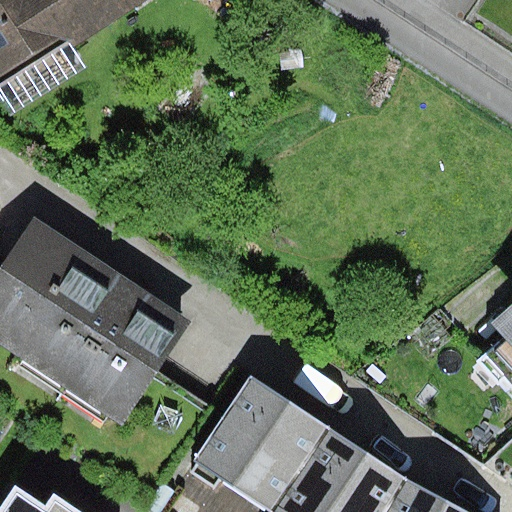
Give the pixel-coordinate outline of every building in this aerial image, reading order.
[(0,0),(0,79),(50,48),(59,62),(156,0),(0,0)] [(40,223),(0,282),(0,341),(25,359),(93,259),(40,223)] [(93,259),(25,359),(79,395),(147,296),(93,259)] [(147,296),(79,395),(130,429),(197,330),(147,296)] [(511,309),(498,322),(509,334),(476,363),(499,389),(508,382),(511,386),(511,309)] [(256,381),(203,464),(278,511),(288,511),(338,433),(256,381)] [(288,511),(399,511),(417,483),(338,433),(288,511)] [(399,511),(464,511),(417,483),(399,511)] [(50,511),(22,494),(10,511),(77,511),(61,502),(54,511),(50,511)]
